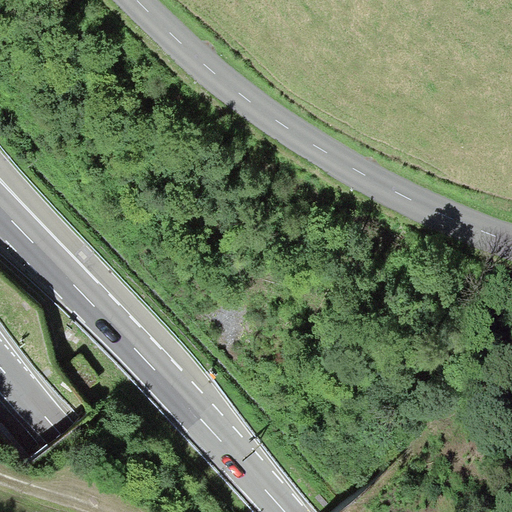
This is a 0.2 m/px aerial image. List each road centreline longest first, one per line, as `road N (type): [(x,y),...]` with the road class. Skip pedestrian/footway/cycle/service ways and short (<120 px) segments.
road 1 (tertiary): [(511,241),(368,179),(293,131),(222,82),(136,0)]
road 2 (motorway): [(286,511),(0,205)]
road 3 (motorway): [(0,366),(126,511)]
